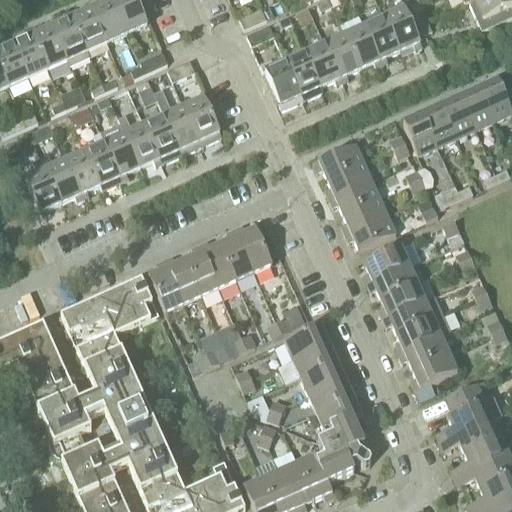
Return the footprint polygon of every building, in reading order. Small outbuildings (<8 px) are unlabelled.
[(133,0),(120,0),(111,4),(126,38),(147,29),(133,0)] [(349,0),(355,12),(362,8),(358,0),(349,0)] [(406,0),(411,9),(418,6),(415,0),(406,0)] [(484,0),(460,0),(465,9),(468,7),(476,4),(484,0)] [(481,37),(511,22),(511,15),(511,12),(511,11),(511,0),(484,0),(476,4),(468,7),(481,37)] [(106,47),(126,38),(111,4),(91,13),(106,47)] [(317,10),(320,17),(331,12),(328,5),(317,10)] [(269,10),(261,14),(266,25),(274,22),(269,10)] [(91,13),(72,22),(86,56),(87,56),(106,47),(91,13)] [(313,25),(307,13),(296,19),(301,30),(313,25)] [(421,52),(404,13),(383,23),(398,56),(412,50),(415,55),(421,52)] [(244,35),(266,25),(261,14),(239,24),(244,35)] [(420,29),(427,26),(422,14),(415,18),(420,29)] [(87,56),(86,56),(72,22),(52,31),(67,65),(66,65),(69,72),(90,63),(87,56)] [(375,73),(381,70),(363,31),(359,22),(340,30),(344,40),(359,74),(373,68),(375,73)] [(292,30),(288,23),(277,27),(280,34),(292,30)] [(383,23),(363,31),(381,70),(387,68),(385,62),(398,56),(383,23)] [(432,37),(427,26),(420,29),(425,40),(432,37)] [(47,73),(66,65),(67,65),(52,31),(32,40),(47,73)] [(246,41),(251,52),(274,42),(269,31),(246,41)] [(32,40),(12,49),(28,82),(47,73),(32,40)] [(344,40),(324,49),(342,88),(348,85),(345,80),(359,74),(344,40)] [(0,73),(8,91),(28,82),(12,49),(0,54),(0,73)] [(336,91),(342,88),(324,49),(304,58),(320,91),(333,85),(336,91)] [(140,68),(141,72),(145,80),(167,69),(160,53),(137,63),(140,68)] [(304,58),(285,67),(303,105),(322,97),(320,91),(304,58)] [(303,105),(285,67),(274,72),(271,65),(259,70),(262,78),(265,77),(282,115),(296,108),(303,105)] [(194,78),(190,67),(167,77),(172,88),(194,78)] [(134,85),(145,80),(141,72),(130,77),(134,85)] [(498,86),(479,95),(494,127),(511,118),(511,117),(504,98),(511,95),(506,83),(498,86)] [(114,85),(102,91),(105,98),(117,92),(114,85)] [(151,93),(147,86),(136,91),(139,98),(151,93)] [(94,103),(105,98),(102,91),(91,96),(94,103)] [(178,155),(181,160),(201,151),(183,112),(172,118),(162,95),(153,99),(163,121),(164,121),(179,155),(178,155)] [(479,95),(460,103),(475,136),(494,127),(479,95)] [(74,103),(63,108),(66,115),(77,110),(74,103)] [(183,112),(201,151),(221,142),(204,103),(183,112)] [(460,103),(441,112),(456,144),(475,136),(460,103)] [(111,111),(108,104),(97,109),(100,116),(111,111)] [(51,122),(66,115),(63,108),(48,115),(51,122)] [(93,125),(87,113),(87,112),(69,121),(72,128),(74,133),(93,125)] [(441,112),(422,120),(437,153),(456,144),(441,112)] [(422,120),(403,129),(418,161),(437,153),(422,120)] [(34,121),(23,126),(26,133),(38,128),(34,121)] [(69,121),(49,129),(54,140),(66,135),(65,131),(72,128),(69,121)] [(120,129),(119,130),(139,172),(153,166),(155,172),(162,169),(144,130),(131,136),(125,121),(117,125),(120,129)] [(165,161),(178,155),(179,155),(164,121),(163,121),(144,130),(162,169),(167,166),(165,161)] [(26,133),(23,126),(23,125),(22,123),(0,133),(0,138),(2,143),(26,133)] [(104,148),(105,148),(122,186),(128,184),(126,178),(139,172),(119,130),(100,138),(104,148)] [(389,147),(393,155),(405,149),(401,141),(389,147)] [(17,144),(5,149),(9,159),(10,159),(21,154),(17,144)] [(116,189),(122,186),(105,148),(104,148),(85,157),(100,190),(113,184),(116,189)] [(393,155),(397,164),(409,159),(405,149),(393,155)] [(326,185),(364,169),(355,150),(313,169),(317,178),(322,176),(326,185)] [(85,157),(65,165),(83,204),(89,202),(86,196),(100,190),(85,157)] [(45,174),(61,208),(74,202),(76,207),(83,204),(65,165),(53,171),(48,160),(40,163),(45,174)] [(371,186),(364,169),(326,185),(331,195),(325,197),(329,205),(371,186)] [(47,215),(61,208),(45,174),(25,183),(42,222),(49,219),(47,215)] [(499,188),(510,183),(506,175),(495,180),(499,188)] [(405,182),(409,190),(421,185),(417,176),(405,182)] [(487,194),(499,188),(495,180),(483,186),(487,194)] [(409,190),(413,199),(425,194),(421,185),(409,190)] [(371,186),(329,205),(333,213),(338,211),(342,220),(379,203),(371,186)] [(461,205),(457,197),(455,192),(435,201),(441,214),(461,205)] [(461,205),(473,200),(469,192),(457,197),(461,205)] [(387,221),(379,203),(342,220),(346,230),(341,232),(345,240),(387,221)] [(426,228),(438,222),(434,213),(422,219),(426,228)] [(387,221),(345,240),(348,249),(354,246),(358,257),(396,240),(387,221)] [(455,228),(443,233),(442,233),(451,254),(464,248),(458,237),(455,228)] [(272,270),(256,233),(245,238),(243,232),(234,236),(254,279),(272,270)] [(254,279),(234,236),(226,240),(229,245),(220,249),(236,287),(254,279)] [(236,287),(220,249),(210,254),(208,248),(200,252),(219,294),(236,287)] [(201,302),(219,294),(200,252),(191,255),(194,261),(185,265),(201,302)] [(363,282),(366,289),(409,270),(401,252),(364,269),(369,280),(363,282)] [(471,264),(467,256),(455,261),(459,270),(471,264)] [(173,264),(164,268),(183,310),(201,302),(185,265),(175,269),(173,264)] [(475,274),(471,264),(459,270),(463,279),(475,274)] [(183,310),(164,268),(156,271),(159,277),(148,281),(165,319),(183,310)] [(409,270),(366,289),(371,298),(376,296),(380,305),(417,288),(409,270)] [(125,511),(111,479),(113,478),(128,471),(146,511),(243,511),(224,468),(213,473),(217,482),(185,497),(115,341),(158,322),(142,284),(61,320),(97,400),(79,408),(43,328),(0,347),(0,392),(23,382),(50,443),(49,445),(48,447),(48,449),(48,452),(48,454),(49,456),(50,459),(51,461),(52,462),(54,464),(56,465),(58,466),(61,467),(80,511),(125,511)] [(379,317),(383,326),(425,306),(417,288),(380,305),(384,315),(379,317)] [(487,299),(483,291),(471,296),(475,304),(487,299)] [(491,309),(487,299),(475,304),(479,314),(491,309)] [(425,306),(383,326),(386,333),(392,331),(396,340),(442,319),(435,302),(425,306)] [(451,337),(442,319),(396,340),(400,350),(395,352),(398,360),(441,341),(441,342),(451,337)] [(277,328),(282,340),(290,337),(285,325),(277,328)] [(502,334),(499,326),(487,331),(490,340),(502,334)] [(273,345),(282,340),(277,328),(267,332),(273,345)] [(284,347),(292,366),(335,347),(331,339),(326,341),(321,331),(284,347)] [(506,343),(502,334),(490,340),(494,349),(506,343)] [(250,340),(241,344),(246,356),(255,352),(250,340)] [(412,375),(449,358),(441,342),(441,341),(398,360),(402,369),(408,366),(412,375)] [(246,356),(241,344),(232,348),(237,360),(246,356)] [(339,355),(335,347),(292,366),(300,384),(337,367),(333,358),(339,355)] [(214,356),(206,360),(211,372),(220,368),(214,356)] [(457,377),(449,358),(412,375),(416,385),(410,387),(414,397),(457,377)] [(211,372),(206,360),(197,364),(203,376),(211,372)] [(300,384),(308,401),(351,382),(347,374),(341,376),(337,367),(300,384)] [(239,390),(251,385),(247,376),(235,381),(239,390)] [(308,401),(316,419),(353,402),(349,393),(354,390),(351,382),(308,401)] [(255,393),(251,385),(239,390),(243,399),(255,393)] [(444,404),(451,420),(484,405),(477,389),(444,404)] [(324,437),(352,424),(367,418),(363,409),(357,411),(353,402),(316,419),(324,437)] [(438,449),(493,424),(493,425),(502,421),(494,403),(485,406),(484,405),(451,420),(451,421),(447,423),(452,433),(434,441),(438,449)] [(273,407),(270,416),(282,420),(285,411),(273,407)] [(266,424),(278,429),(282,420),(270,416),(266,424)] [(364,451),(352,424),(324,437),(327,444),(318,448),(322,457),(315,460),(328,489),(354,477),(351,470),(356,468),(365,472),(370,470),(371,466),(369,462),(360,458),(358,454),(364,451)] [(459,450),(463,458),(501,442),(493,425),(493,424),(438,449),(442,457),(459,450)] [(263,451),(270,434),(263,431),(257,449),(263,451)] [(276,436),(270,434),(263,451),(269,454),(276,436)] [(234,448),(228,436),(220,440),(225,452),(234,448)] [(450,476),(454,484),(508,459),(501,442),(463,458),(468,468),(450,476)] [(475,485),(479,494),(511,478),(511,467),(508,459),(454,484),(457,493),(475,485)] [(315,460),(297,468),(314,506),(323,502),(325,507),(335,503),(328,489),(315,460)] [(279,476),(295,511),(305,511),(304,510),(314,506),(297,468),(279,476)] [(295,511),(279,476),(262,484),(274,511),(295,511)] [(511,478),(479,494),(483,503),(466,511),(486,511),(511,500),(511,478)] [(274,511),(262,484),(243,493),(251,511),(274,511)] [(511,511),(511,500),(486,511),(511,511)]
